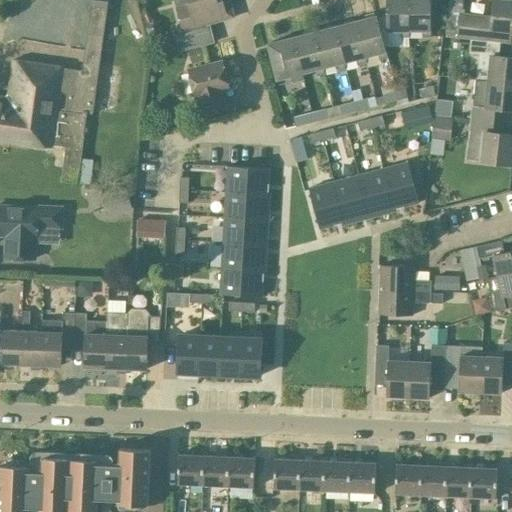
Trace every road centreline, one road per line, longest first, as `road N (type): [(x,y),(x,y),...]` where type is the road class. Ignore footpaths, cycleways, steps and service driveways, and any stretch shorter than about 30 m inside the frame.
road 1 (residential): [(0,413),(511,435)]
road 2 (residential): [(165,204),(172,144),(265,122),(242,32),(259,0)]
